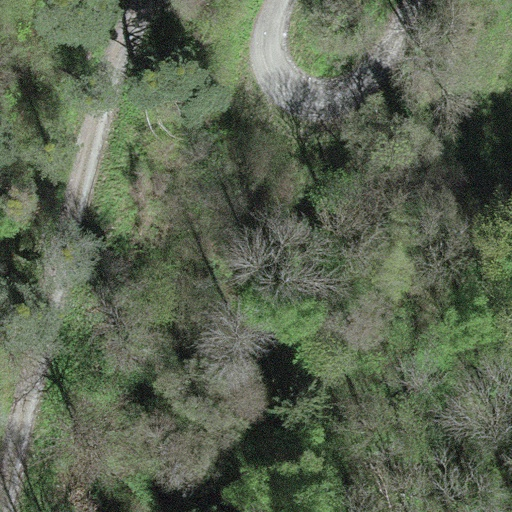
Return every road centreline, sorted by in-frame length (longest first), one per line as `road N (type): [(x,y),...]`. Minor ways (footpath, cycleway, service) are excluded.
road 1 (unclassified): [(148,0),(113,73),(12,511)]
road 2 (unclassified): [(424,0),(368,82),(319,103),(283,96),(270,73),(291,0)]
